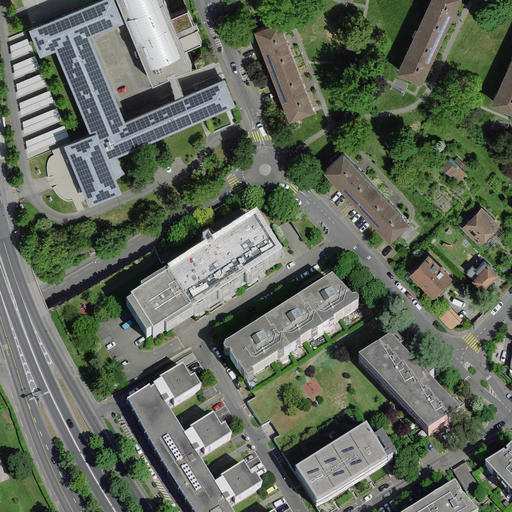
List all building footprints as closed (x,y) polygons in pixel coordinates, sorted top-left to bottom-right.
[(119,11),(114,0),(99,0),(33,27),(42,50),(58,44),(95,132),(72,142),(69,143),(74,156),(80,155),(91,183),(86,185),(92,199),(118,187),(113,175),(122,168),(117,161),(113,151),(205,113),(205,112),(232,100),(224,80),(196,92),(196,91),(185,95),(177,98),(124,120),(87,31),(121,17),(119,11)] [(119,0),(123,9),(126,15),(153,81),(170,74),(176,72),(192,65),(186,49),(202,41),(189,8),(172,15),(165,0),(119,0)] [(432,0),(420,27),(441,37),(458,0),(432,0)] [(280,21),(257,29),(274,73),(296,64),(280,21)] [(422,79),(441,37),(420,27),(400,69),(422,79)] [(32,48),(27,38),(10,45),(11,57),(32,48)] [(39,66),(35,55),(14,64),(15,76),(39,66)] [(511,108),(511,63),(495,101),(511,108)] [(313,108),(296,64),(274,73),(290,117),(313,108)] [(46,83),(42,72),(17,83),(19,95),(46,83)] [(176,72),(170,74),(172,80),(172,81),(174,85),(174,86),(173,87),(175,92),(177,98),(185,95),(180,83),(176,72)] [(21,114),(53,100),(49,90),(19,102),(21,114)] [(24,133),(61,118),(56,107),(23,121),(24,133)] [(69,135),(64,124),(26,140),(28,152),(69,135)] [(344,152),(326,169),(358,203),(376,187),(344,152)] [(74,156),(86,185),(91,183),(80,155),(74,156)] [(457,168),(449,160),(444,166),(452,174),(457,168)] [(407,220),(376,187),(358,203),(390,237),(407,220)] [(482,209),(465,226),(480,241),(497,224),(482,209)] [(257,223),(220,247),(241,283),(280,259),(266,236),(257,223)] [(241,283),(220,247),(170,279),(192,314),(241,283)] [(449,275),(429,256),(414,271),(434,291),(449,275)] [(475,278),(483,287),(497,273),(489,264),(485,261),(477,269),(474,265),(468,271),(475,278)] [(511,271),(511,270),(503,263),(499,267),(508,276),(511,271)] [(192,314),(170,279),(132,303),(133,305),(152,336),(154,338),(192,314)] [(316,320),(323,332),(357,310),(353,303),(333,282),(321,290),(299,304),(306,314),(308,312),(313,321),(316,320)] [(283,341),(290,353),(323,332),(316,320),(313,321),(308,312),(306,314),(299,304),(265,325),(272,336),(274,334),(279,343),(283,341)] [(152,336),(133,305),(128,308),(147,340),(152,336)] [(460,320),(457,317),(448,326),(450,328),(453,328),(460,320)] [(265,325),(225,350),(246,381),(290,353),(283,341),(279,343),(274,334),(272,336),(265,325)] [(391,342),(359,362),(379,383),(410,362),(391,342)] [(410,362),(379,383),(398,403),(430,383),(410,362)] [(156,391),(168,410),(174,406),(175,407),(198,392),(200,391),(193,380),(191,382),(183,369),(160,384),(161,384),(154,389),(156,391)] [(430,383),(398,403),(429,436),(461,416),(430,383)] [(226,511),(211,489),(152,394),(150,391),(128,404),(151,447),(179,492),(192,511),(226,511)] [(211,489),(226,511),(231,511),(229,508),(215,486),(206,472),(198,460),(184,437),(176,424),(168,410),(156,391),(152,394),(211,489)] [(184,437),(198,460),(205,456),(229,441),(231,440),(224,429),(222,430),(214,418),(191,432),(191,433),(184,437)] [(367,430),(296,474),(317,509),(389,465),(386,461),(376,445),(367,430)] [(385,440),(376,445),(386,461),(395,455),(385,440)] [(511,495),(511,449),(505,456),(486,468),(511,495)] [(395,455),(386,461),(389,465),(392,469),(400,464),(395,455)] [(454,472),(467,493),(480,484),(475,476),(468,464),(454,472)] [(215,486),(229,508),(236,504),(259,490),(261,488),(254,478),(252,479),(244,467),(221,481),(222,482),(215,486)] [(456,487),(425,506),(429,511),(476,511),(464,499),(456,487)]
